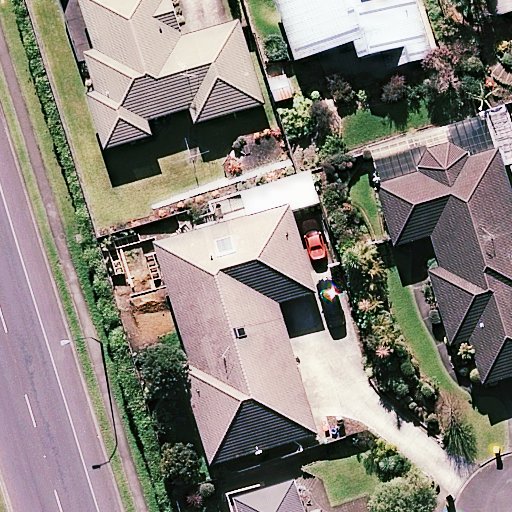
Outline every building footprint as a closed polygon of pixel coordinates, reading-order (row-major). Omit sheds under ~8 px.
[(86,0),(87,3),(101,51),(89,54),(102,96),(95,98),(110,152),(156,139),(151,124),(196,111),(200,126),(266,106),(242,25),(187,41),(174,0),(86,0)] [(283,0),(301,65),(365,48),(373,77),(436,60),(419,0),(283,0)] [(511,0),(496,0),(503,21),(511,18),(511,0)] [(402,249),(434,239),(442,268),(434,270),(457,347),(472,342),(486,388),(511,380),(511,184),(493,123),(449,137),(452,145),(378,168),(402,249)] [(288,211),(282,186),(247,194),(253,220),(165,240),(216,465),(318,442),(286,304),(319,296),(313,272),(335,267),(321,204),(288,211)] [(264,487),(230,497),(235,511),(308,511),(301,486),(266,496),(264,487)]
